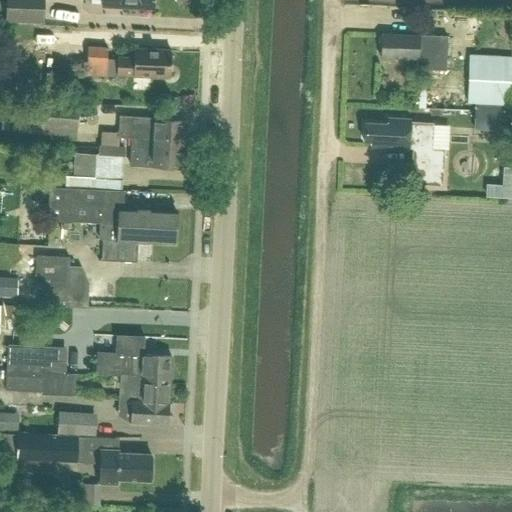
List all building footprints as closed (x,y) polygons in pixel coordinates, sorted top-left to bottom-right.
[(42,23),(43,0),(4,0),(4,22),(42,23)] [(152,10),(152,0),(103,0),(103,7),(152,10)] [(418,37),(382,35),(381,58),(417,60),(417,70),(446,72),(447,37),(418,36),(418,37)] [(104,77),(105,47),(85,46),(84,76),(104,77)] [(170,79),(171,52),(136,50),(135,60),(118,59),(117,76),(170,79)] [(508,105),(509,81),(466,79),(465,103),(508,105)] [(474,106),(473,130),(501,132),(502,107),(474,106)] [(76,110),(44,107),(43,109),(18,107),(16,132),(42,135),(43,125),(75,128),(76,110)] [(166,150),(183,151),(184,122),(120,118),(119,138),(132,139),(131,151),(138,151),(138,140),(166,142),(166,150)] [(408,150),(408,149),(418,150),(418,154),(412,154),(410,184),(442,186),(444,150),(432,149),(433,123),(410,122),(410,119),(388,118),(387,124),(365,123),(364,142),(371,142),(371,148),(408,150)] [(182,169),(183,151),(166,150),(166,142),(138,140),(138,151),(131,151),(130,166),(182,169)] [(94,155),(92,180),(120,181),(122,156),(123,157),(124,147),(97,146),(97,155),(94,155)] [(487,186),(486,196),(511,197),(511,169),(504,169),(503,187),(487,186)] [(99,225),(173,229),(174,211),(121,209),(122,192),(63,189),(61,222),(99,224),(99,225)] [(173,245),(173,229),(99,225),(97,261),(135,263),(136,243),(173,245)] [(66,302),(68,257),(34,256),(33,279),(38,280),(37,300),(66,302)] [(18,279),(0,278),(0,296),(17,297),(18,279)] [(116,338),(115,357),(121,357),(120,376),(153,377),(153,384),(169,385),(170,359),(140,357),(141,341),(143,341),(143,339),(116,338)] [(63,375),(63,374),(64,362),(41,361),(42,347),(6,344),(4,371),(6,371),(6,375),(42,377),(42,374),(63,375)] [(74,375),(63,374),(63,375),(42,374),(42,377),(6,375),(6,371),(4,371),(3,390),(40,392),(40,394),(73,397),(74,375)] [(120,378),(119,402),(168,404),(169,385),(153,384),(153,377),(120,376),(120,378)] [(118,413),(118,417),(130,424),(166,426),(168,404),(119,402),(118,413)] [(93,436),(95,415),(57,412),(55,434),(93,436)] [(16,460),(48,462),(75,463),(76,436),(49,435),(17,433),(16,460)] [(150,482),(151,456),(118,454),(118,452),(100,451),(98,485),(116,486),(116,481),(150,482)] [(73,503),(90,505),(93,485),(75,483),(73,503)]
